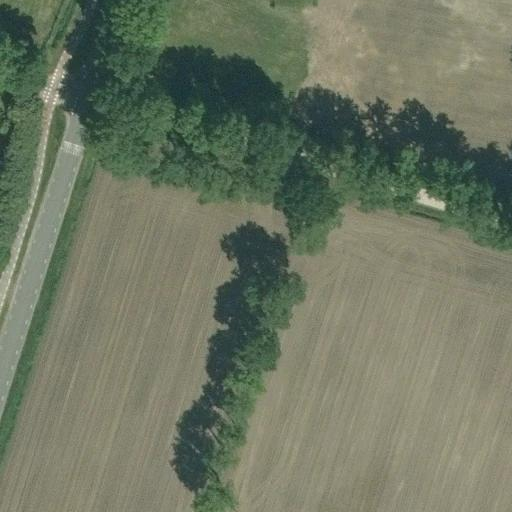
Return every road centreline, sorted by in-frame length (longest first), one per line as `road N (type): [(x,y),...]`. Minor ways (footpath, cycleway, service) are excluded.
road 1 (unclassified): [(511,224),(88,98)]
road 2 (secondary): [(0,383),(88,98)]
